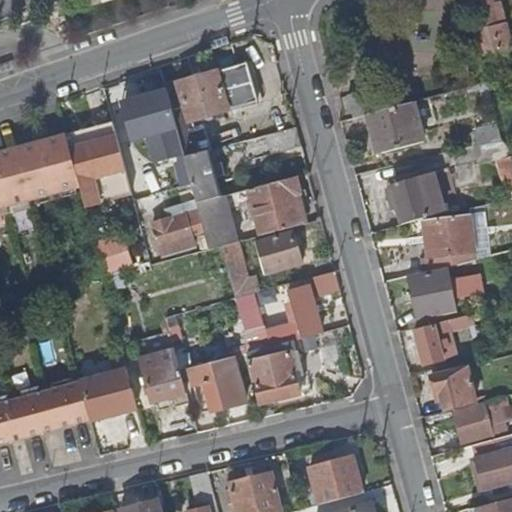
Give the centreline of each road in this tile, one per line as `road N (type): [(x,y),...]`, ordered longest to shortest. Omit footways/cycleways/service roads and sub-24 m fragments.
road 1 (residential): [(278,0),(290,16),(394,408)]
road 2 (residential): [(0,501),(394,408)]
road 3 (residential): [(0,93),(278,0)]
